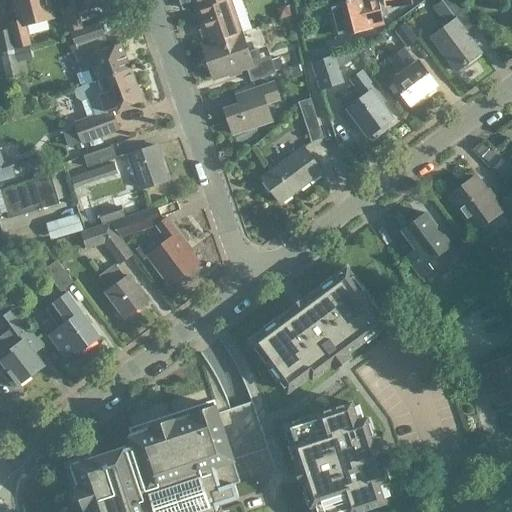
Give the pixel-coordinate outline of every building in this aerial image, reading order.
[(45,0),(16,0),(22,20),(10,24),(16,49),(30,45),(25,26),(50,19),(45,0)] [(101,0),(72,0),(74,7),(61,11),(67,32),(82,28),(78,12),(103,5),(101,0)] [(355,0),(327,7),(335,39),(373,29),(373,28),(383,26),(376,0),(355,0)] [(382,0),(383,9),(404,7),(402,0),(382,0)] [(463,10),(455,0),(440,0),(454,17),(463,10)] [(202,31),(207,45),(213,43),(214,44),(241,35),(230,1),(209,8),(208,4),(202,6),(197,8),(203,27),(207,26),(208,29),(202,31)] [(456,21),(431,40),(456,73),(481,54),(456,21)] [(416,40),(404,24),(395,32),(407,48),(416,40)] [(101,25),(73,34),(77,45),(104,36),(101,25)] [(0,31),(0,49),(1,53),(13,51),(8,30),(0,31)] [(214,80),(246,70),(251,83),(275,74),(274,72),(283,69),(279,58),(271,61),(266,47),(248,53),(241,35),(214,44),(213,43),(207,45),(203,47),(214,80)] [(82,88),(131,70),(121,45),(77,61),(81,73),(77,75),(82,88)] [(419,63),(416,65),(405,50),(391,60),(403,76),(394,82),(411,105),(436,86),(419,63)] [(2,57),(7,80),(20,77),(15,55),(2,57)] [(344,83),(335,56),(310,64),(319,92),(344,83)] [(82,88),(74,91),(77,99),(83,103),(91,100),(97,117),(112,111),(112,112),(143,101),(131,70),(82,88)] [(383,132),(381,128),(391,120),(380,105),(385,102),(363,73),(353,80),(365,96),(340,115),(352,132),(360,126),(369,137),(371,135),(374,139),(383,132)] [(273,85),(255,91),(258,100),(225,111),(233,135),(271,122),(265,105),(278,101),(273,85)] [(323,140),(310,100),(299,104),(312,144),(323,140)] [(97,117),(76,125),(83,144),(119,130),(112,112),(112,111),(97,117)] [(478,156),(493,162),(498,149),(483,144),(478,156)] [(167,182),(159,161),(161,160),(157,147),(127,158),(135,181),(138,180),(142,191),(167,182)] [(84,159),(88,170),(116,160),(112,149),(84,159)] [(262,179),(281,204),(322,173),(304,149),(262,179)] [(0,183),(15,178),(10,162),(0,164),(0,183)] [(114,164),(70,178),(74,189),(117,175),(114,164)] [(52,177),(0,192),(10,223),(61,207),(52,177)] [(449,197),(475,232),(501,213),(475,178),(449,197)] [(511,191),(498,206),(511,218),(511,191)] [(102,225),(125,218),(121,208),(115,210),(111,199),(98,203),(102,214),(98,215),(102,225)] [(156,210),(113,224),(123,238),(154,228),(153,224),(160,222),(156,210)] [(45,229),(77,221),(75,211),(42,220),(45,229)] [(402,231),(415,250),(405,258),(420,278),(431,269),(435,275),(458,258),(426,214),(402,231)] [(169,241),(150,256),(171,285),(198,265),(184,247),(187,244),(168,220),(159,227),(169,241)] [(109,224),(80,233),(86,250),(103,245),(119,266),(133,255),(109,224)] [(58,262),(45,272),(62,295),(76,285),(58,262)] [(129,277),(124,280),(115,268),(102,278),(112,290),(107,293),(126,319),(148,302),(129,277)] [(355,269),(272,325),(298,366),(385,313),(355,269)] [(68,294),(55,304),(69,324),(51,337),(67,360),(77,353),(78,355),(99,339),(81,315),(82,314),(68,294)] [(38,342),(26,325),(14,309),(3,317),(13,330),(0,339),(0,369),(5,376),(4,376),(13,389),(42,368),(29,349),(38,342)] [(492,395),(495,394),(499,405),(511,399),(511,357),(486,366),(490,378),(487,379),(492,395)] [(370,384),(289,409),(317,507),(398,484),(370,384)] [(125,449),(125,448),(71,466),(85,511),(221,511),(221,509),(219,509),(218,504),(239,497),(234,484),(233,484),(226,463),(234,461),(216,406),(130,434),(134,446),(125,449)]
